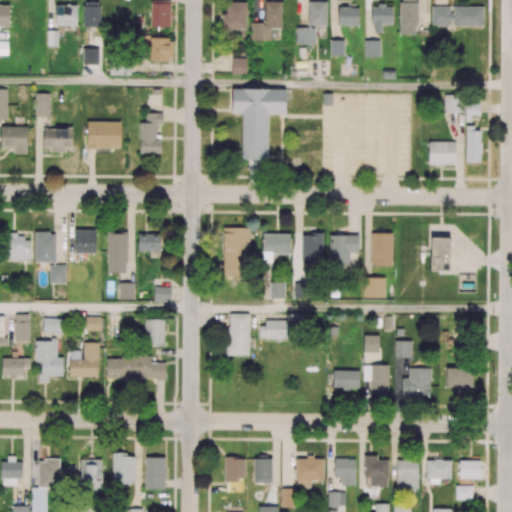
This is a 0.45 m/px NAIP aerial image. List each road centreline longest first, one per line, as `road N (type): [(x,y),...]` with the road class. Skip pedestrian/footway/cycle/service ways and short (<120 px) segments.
road 1 (residential): [(511,425),(0,418)]
road 2 (residential): [(511,197),(0,192)]
road 3 (residential): [(510,0),(505,511)]
road 4 (tertiary): [(193,0),(191,511)]
